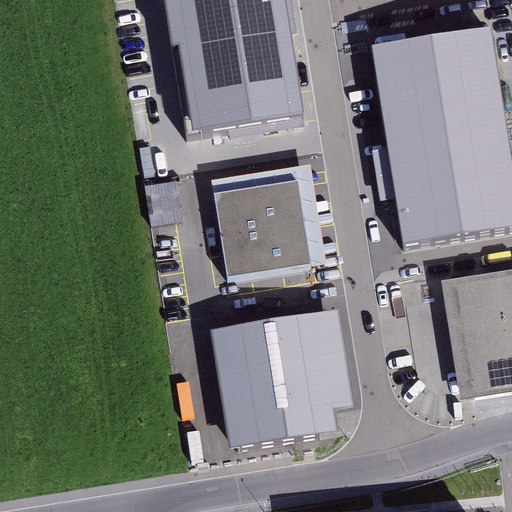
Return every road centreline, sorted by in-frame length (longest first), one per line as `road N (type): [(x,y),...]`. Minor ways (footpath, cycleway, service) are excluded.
road 1 (unclassified): [(386,476),(307,0)]
road 2 (unclassified): [(386,476),(149,511)]
road 3 (unclassified): [(511,434),(386,476)]
